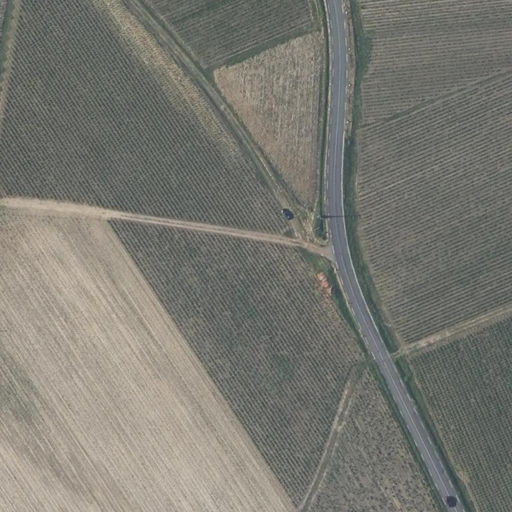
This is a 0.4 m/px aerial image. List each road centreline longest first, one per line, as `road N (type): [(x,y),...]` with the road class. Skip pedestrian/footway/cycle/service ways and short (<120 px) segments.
road 1 (secondary): [(337,0),(338,245),(376,349),(454,511)]
road 2 (track): [(340,253),(0,203)]
road 3 (track): [(131,0),(222,106),(305,246)]
road 4 (track): [(376,349),(359,368),(299,511)]
road 5 (track): [(382,362),(511,308)]
